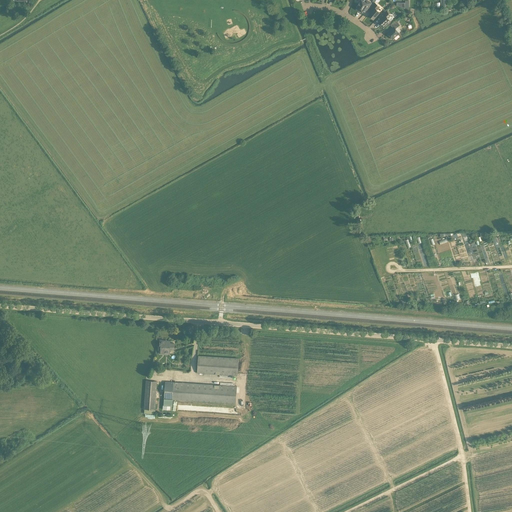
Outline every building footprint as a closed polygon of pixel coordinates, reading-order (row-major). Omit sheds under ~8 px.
[(357,7),(357,8),(362,11),(365,6),(368,8),(371,2),(367,0),(365,0),(365,1),(362,0),(361,0),(360,2),(358,5),(357,7)] [(373,9),(369,14),(373,19),(379,11),(377,9),(379,6),(375,2),(371,7),(373,9)] [(384,17),(379,22),(383,27),(391,21),(388,18),(391,15),(387,11),(382,15),(384,17)] [(390,36),(390,35),(393,38),(399,33),(396,28),(400,24),(396,20),(390,24),(393,27),(387,32),(388,33),(387,33),(387,35),(388,36),(390,36)] [(169,352),(170,349),(174,350),(174,343),(166,343),(166,341),(160,340),(160,347),(161,347),(161,353),(164,353),(164,351),(169,352)] [(198,355),(197,373),(238,376),(239,358),(198,355)] [(155,414),(155,409),(157,381),(145,381),(143,409),(146,409),(146,414),(155,414)] [(237,386),(165,381),(164,399),(236,404),(237,386)] [(172,400),(164,399),(164,405),(163,405),(163,409),(172,410),(172,400)]
